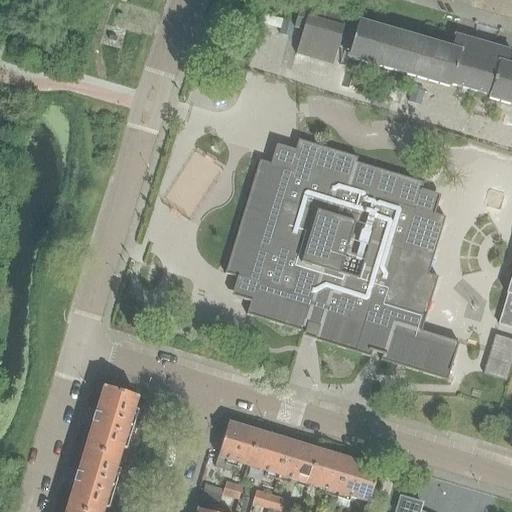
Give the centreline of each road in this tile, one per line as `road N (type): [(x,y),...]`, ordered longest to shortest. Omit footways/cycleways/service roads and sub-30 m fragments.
road 1 (residential): [(511,479),(207,386)]
road 2 (residential): [(77,347),(134,158)]
road 3 (residential): [(26,511),(77,347)]
road 4 (residential): [(207,386),(77,347)]
road 5 (residential): [(169,511),(207,386)]
